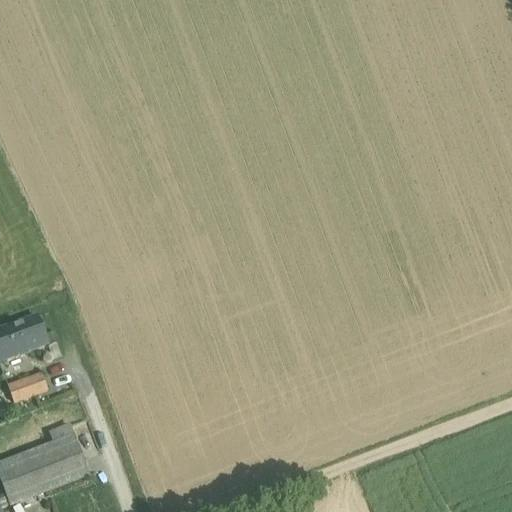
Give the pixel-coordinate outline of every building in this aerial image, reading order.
[(36,318),(0,331),(0,363),(47,347),(36,318)] [(42,376),(8,389),(13,404),(47,392),(42,376)] [(70,428),(50,436),(54,447),(74,439),(70,428)] [(54,447),(7,465),(22,502),(89,476),(75,439),(74,439),(54,447)] [(22,502),(7,465),(0,467),(0,483),(9,507),(22,502)]
